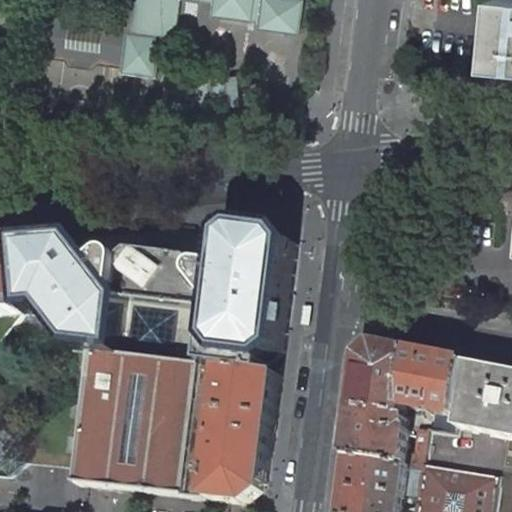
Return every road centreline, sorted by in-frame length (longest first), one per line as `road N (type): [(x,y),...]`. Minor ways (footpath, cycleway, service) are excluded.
road 1 (tertiary): [(0,192),(354,166)]
road 2 (residential): [(305,511),(334,312)]
road 3 (residential): [(511,347),(334,312)]
road 4 (residential): [(354,166),(376,0)]
road 5 (tertiary): [(354,166),(511,153)]
road 6 (residential): [(334,312),(354,166)]
